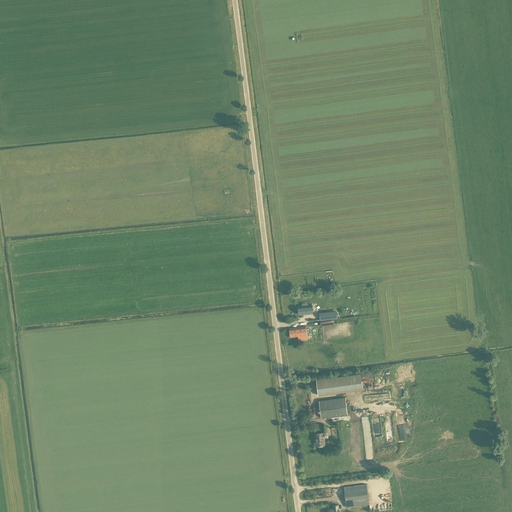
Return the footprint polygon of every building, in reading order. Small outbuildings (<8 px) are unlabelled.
[(298,314),(312,313),(312,312),(311,305),(311,304),(308,305),(308,301),(302,302),(302,305),(298,306),(299,314),(298,314)] [(337,312),(319,314),(320,320),(338,318),(337,312)] [(299,342),(308,341),(309,352),(329,350),(327,329),(307,331),(306,326),(289,328),(290,337),(298,336),(299,342)] [(316,379),(318,395),(362,389),(360,373),(316,379)] [(346,397),(319,400),(321,418),(348,414),(346,397)] [(315,434),(317,446),(325,445),(324,438),(327,437),(327,432),(315,434)] [(344,487),(347,507),(369,504),(367,484),(344,487)]
